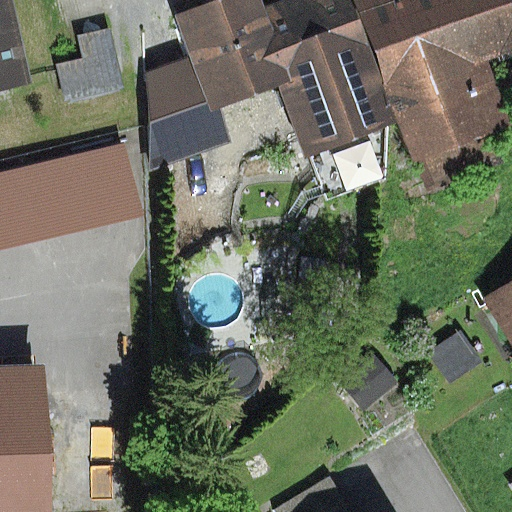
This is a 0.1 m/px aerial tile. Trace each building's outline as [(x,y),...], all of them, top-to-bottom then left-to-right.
[(23,0),(0,0),(0,94),(42,84),(23,0)] [(266,0),(239,0),(182,20),(195,55),(215,112),(287,86),(313,159),(397,129),(353,4),(351,0),(322,0),(273,18),(266,0)] [(511,0),(360,0),(427,190),(501,163),(491,135),(511,128),(511,121),(491,62),(511,54),(511,0)] [(110,30),(79,37),(84,60),(58,65),(66,99),(123,87),(110,30)] [(215,112),(195,55),(148,70),(151,173),(227,148),(215,112)] [(129,149),(0,180),(0,253),(146,217),(129,149)] [(511,274),(477,297),(511,352),(511,274)] [(45,511),(42,370),(0,370),(0,511),(45,511)] [(356,511),(335,476),(274,511),(356,511)]
